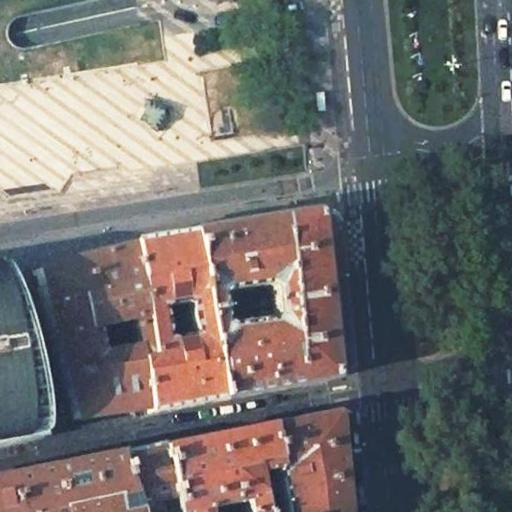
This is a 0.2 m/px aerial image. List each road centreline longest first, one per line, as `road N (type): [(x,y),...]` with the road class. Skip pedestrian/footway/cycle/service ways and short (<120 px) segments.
road 1 (primary): [(501,511),(474,0)]
road 2 (residential): [(0,465),(386,387)]
road 3 (primary): [(366,106),(386,387)]
road 4 (primary): [(366,106),(392,138),(438,152),(482,133),(504,103)]
road 5 (residential): [(386,387),(511,349)]
road 6 (primary): [(386,387),(398,511)]
